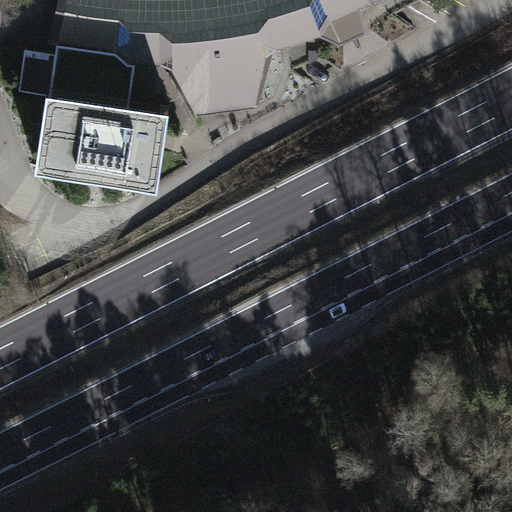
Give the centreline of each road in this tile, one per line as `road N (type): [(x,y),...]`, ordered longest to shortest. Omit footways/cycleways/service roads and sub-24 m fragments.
road 1 (motorway): [(511,98),(0,358)]
road 2 (motorway): [(0,453),(511,194)]
